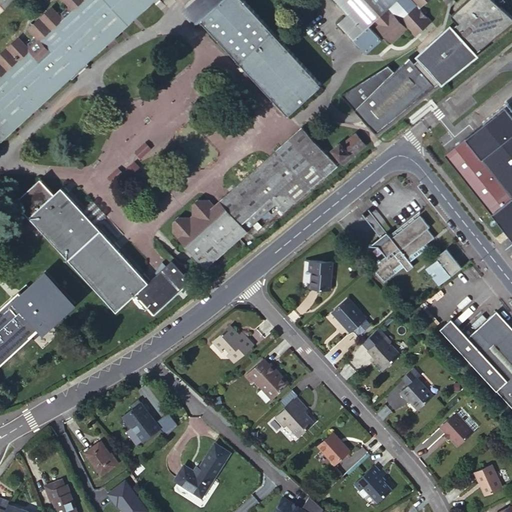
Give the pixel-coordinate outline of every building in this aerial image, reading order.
[(0,0),(0,12),(12,0),(0,0)] [(64,0),(70,5),(61,13),(53,3),(27,25),(36,36),(28,43),(19,33),(0,50),(0,141),(152,0),(64,0)] [(288,114),(323,78),(250,0),(197,0),(187,10),(190,13),(187,16),(196,25),(202,20),(242,64),(251,74),(288,114)] [(335,0),(348,14),(338,23),(367,53),(385,37),(392,43),(407,28),(416,38),(433,18),(420,10),(429,0),(335,0)] [(390,63),(341,93),(378,135),(446,80),(444,78),(471,55),(474,57),(511,20),(511,10),(500,0),(463,0),(452,11),(458,18),(456,21),(452,18),(442,26),(436,32),(417,51),(420,55),(415,59),(410,54),(395,69),(390,63)] [(251,74),(242,64),(238,67),(247,78),(251,74)] [(511,116),(505,107),(465,139),(511,197),(493,213),(498,221),(499,220),(504,226),(503,227),(511,238),(511,116)] [(302,123),(215,202),(210,197),(196,197),(192,202),(193,214),(188,214),(178,214),(173,218),(174,232),(180,239),(205,267),(248,230),(276,204),(283,212),(338,164),(302,123)] [(341,143),(333,150),(344,163),(365,145),(356,133),(343,144),(341,143)] [(511,197),(465,139),(445,155),(493,213),(511,197)] [(98,224),(84,207),(61,183),(55,190),(41,174),(13,199),(116,312),(136,293),(154,312),(191,278),(172,258),(166,264),(156,273),(150,278),(98,224)] [(93,200),(84,207),(98,224),(107,215),(93,200)] [(385,257),(371,268),(382,283),(403,267),(406,271),(413,266),(410,262),(429,246),(427,244),(435,238),(428,229),(431,227),(420,214),(392,238),(389,235),(383,240),(384,241),(379,246),(376,246),(385,257)] [(436,257),(438,259),(447,252),(455,262),(457,260),(447,248),(436,257)] [(427,268),(440,284),(462,267),(457,260),(455,262),(447,252),(438,259),(427,268)] [(156,273),(166,264),(160,257),(150,267),(156,273)] [(331,288),(332,261),(304,259),(309,259),(309,268),(310,269),(310,286),(331,288)] [(51,270),(25,292),(22,290),(0,309),(0,366),(1,367),(42,331),(47,337),(83,305),(51,270)] [(338,319),(340,317),(343,321),(351,330),(354,328),(358,332),(361,332),(369,324),(369,322),(364,317),(365,316),(347,297),(331,312),(338,319)] [(511,326),(497,310),(468,336),(451,317),(440,328),(511,404),(511,326)] [(354,328),(351,330),(359,338),(373,325),(365,316),(364,317),(369,322),(369,324),(361,332),(358,332),(354,328)] [(239,333),(231,324),(213,339),(221,348),(226,343),(233,350),(228,354),(234,361),(254,344),(242,331),(239,333)] [(385,334),(368,350),(377,359),(375,361),(382,369),(400,353),(389,341),(390,340),(385,334)] [(264,357),(247,373),(253,379),(255,378),(272,396),(289,381),(281,372),(279,374),(276,370),(277,368),(271,362),(270,363),(264,357)] [(414,367),(402,377),(409,384),(401,391),(417,408),(433,395),(418,377),(420,374),(414,367)] [(275,416),(282,424),(285,421),(287,424),(297,435),(315,419),(305,409),(308,406),(291,388),(280,398),(286,406),(275,416)] [(158,427),(154,423),(147,415),(146,417),(143,414),(144,411),(134,400),(126,407),(129,410),(119,419),(128,429),(130,427),(142,441),(158,427)] [(177,424),(167,411),(154,423),(158,427),(165,434),(177,424)] [(441,425),(447,432),(451,436),(458,444),(473,431),(456,412),(441,425)] [(333,430),(319,444),(335,461),(349,448),(333,430)] [(101,440),(98,442),(114,464),(118,462),(111,452),(109,453),(101,440)] [(114,464),(98,442),(85,451),(101,474),(114,464)] [(195,472),(192,470),(183,465),(175,479),(201,496),(229,451),(214,442),(199,466),(195,472)] [(355,482),(360,488),(363,485),(369,491),(378,500),(393,486),(382,475),(384,473),(381,469),(375,463),(355,482)] [(502,486),(492,464),(476,472),(486,493),(502,486)] [(145,511),(147,511),(125,480),(107,493),(116,505),(117,504),(122,511),(145,511)] [(62,481),(45,488),(51,503),(53,502),(57,511),(77,511),(67,486),(64,487),(62,481)] [(363,485),(360,488),(357,490),(364,496),(369,491),(363,485)] [(286,488),(267,509),(269,511),(280,511),(312,511),(313,511),(312,511),(319,511),(324,506),(310,494),(303,502),(299,499),(298,500),(296,498),(296,497),(286,488)] [(31,511),(8,504),(5,503),(0,501),(0,511),(31,511)]
